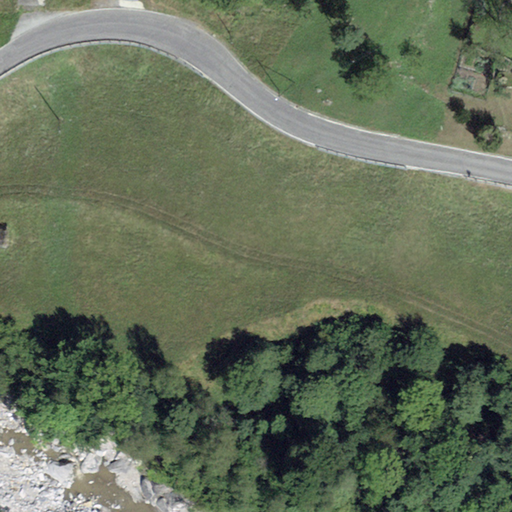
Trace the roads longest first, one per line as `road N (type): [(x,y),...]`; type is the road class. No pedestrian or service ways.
road 1 (unclassified): [(511,173),(317,133),(274,113),(189,46),(146,30),(60,31),(0,62)]
road 2 (track): [(511,367),(83,196),(0,194)]
